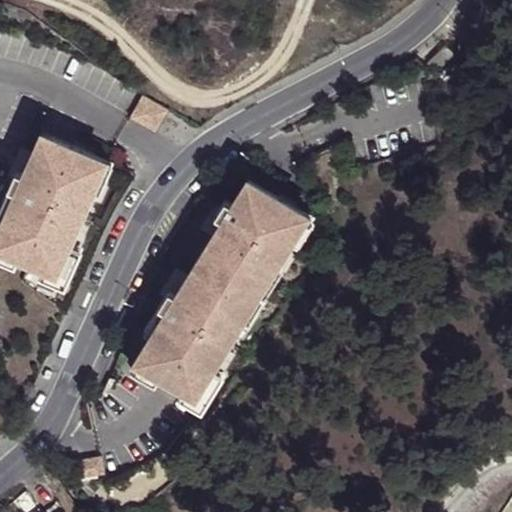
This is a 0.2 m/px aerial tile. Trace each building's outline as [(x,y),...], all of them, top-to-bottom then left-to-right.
[(434,72),(453,56),(445,46),(426,63),(434,72)] [(143,95),(131,117),(157,131),(168,109),(143,95)] [(75,144),(45,130),(32,158),(25,153),(0,207),(0,210),(7,213),(0,229),(0,257),(64,286),(119,164),(95,153),(97,149),(77,140),(75,144)] [(130,367),(203,411),(320,218),(248,174),(232,199),(224,194),(207,223),(215,228),(184,277),(177,273),(145,326),(152,331),(130,367)] [(101,456),(77,460),(81,477),(104,473),(101,456)]
